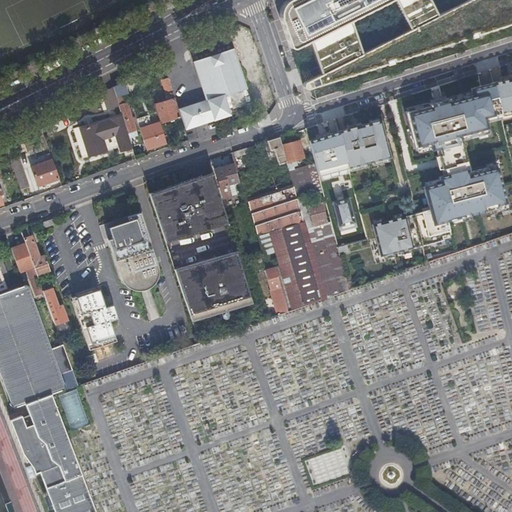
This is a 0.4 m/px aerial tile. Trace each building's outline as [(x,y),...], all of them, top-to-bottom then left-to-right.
[(281,9),(280,15),(296,54),(314,45),(354,26),(398,5),(408,0),(291,0),(284,4),(281,9)] [(326,74),(304,85),(303,87),(304,89),(304,90),(306,90),(511,24),(511,0),(472,0),(440,16),(411,31),(364,54),(326,74)] [(432,0),(408,0),(398,5),(411,31),(440,16),(432,0)] [(354,26),(314,45),(326,74),(364,54),(354,26)] [(179,109),(185,127),(229,113),(222,94),(246,87),(233,48),(195,61),(207,100),(179,109)] [(172,98),(174,97),(167,73),(160,76),(168,100),(172,98)] [(493,83),(500,112),(511,109),(511,75),(508,77),(508,79),(493,83)] [(120,83),(113,86),(118,101),(126,99),(120,83)] [(416,213),(424,245),(445,240),(444,235),(452,233),(449,220),(509,205),(498,164),(471,171),(463,139),(489,132),(486,121),(490,120),(501,117),(500,112),(493,83),(478,87),(471,89),(472,94),(449,100),(448,98),(428,104),(429,106),(405,112),(415,148),(430,144),(432,150),(439,148),(441,155),(435,156),(436,159),(438,158),(441,167),(438,167),(439,169),(444,168),(446,175),(439,177),(440,182),(423,187),(429,210),(416,213)] [(105,92),(109,105),(112,104),(114,111),(120,110),(117,102),(113,89),(105,92)] [(126,99),(118,101),(127,131),(137,127),(127,98),(126,99)] [(172,98),(168,100),(156,105),(163,121),(178,115),(172,98)] [(136,119),(146,150),(167,143),(161,122),(150,126),(146,116),(136,119)] [(117,134),(122,150),(126,149),(132,147),(126,127),(123,128),(120,120),(113,122),(117,134)] [(380,120),(338,131),(339,134),(348,167),(389,156),(380,120)] [(113,122),(86,131),(94,154),(109,148),(105,138),(117,134),(113,122)] [(339,247),(341,246),(346,245),(368,239),(348,167),(339,134),(329,137),(327,132),(326,131),(326,130),(325,130),(324,129),(323,130),(322,130),(320,125),(306,129),(339,247)] [(94,154),(86,131),(79,134),(87,156),(94,154)] [(282,144),(280,137),(265,142),(271,161),(278,159),(279,163),(287,161),(282,144)] [(300,139),(282,144),(287,161),(296,159),(305,156),(300,139)] [(9,158),(19,186),(29,183),(18,155),(9,158)] [(31,167),(38,185),(58,178),(51,159),(31,167)] [(317,189),(311,165),(299,169),(296,159),(287,161),(294,183),(298,199),(306,197),(305,192),(317,189)] [(234,183),(239,181),(234,163),(222,166),(231,195),(237,193),(234,183)] [(314,165),(311,165),(317,189),(320,188),(314,165)] [(222,198),(231,195),(222,166),(213,169),(222,198)] [(166,242),(228,224),(224,211),(222,205),(212,173),(150,193),(166,242)] [(275,252),(293,310),(325,298),(298,199),(294,183),(248,199),(258,235),(264,255),(275,252)] [(306,198),(306,197),(298,199),(325,298),(348,290),(340,257),(338,250),(323,193),(306,198)] [(158,268),(158,265),(141,212),(104,224),(121,277),(122,280),(124,282),(125,284),(126,285),(129,287),(130,288),(134,289),(136,290),(139,290),(140,290),(144,289),(148,288),(149,287),(152,285),(154,283),(155,281),(156,280),(157,278),(158,276),(158,274),(158,273),(159,270),(158,268)] [(382,256),(424,245),(416,213),(373,224),(382,256)] [(53,219),(43,222),(45,228),(56,224),(53,219)] [(20,228),(26,243),(37,275),(41,273),(51,270),(45,253),(40,255),(32,235),(30,236),(27,226),(20,228)] [(26,243),(12,248),(21,272),(27,270),(32,282),(37,296),(44,293),(43,291),(40,281),(37,275),(26,243)] [(236,251),(175,270),(193,323),(252,304),(236,251)] [(0,292),(9,289),(0,265),(0,292)] [(279,315),(285,312),(274,277),(279,276),(276,267),(266,270),(279,315)] [(24,404),(36,400),(51,394),(66,389),(67,389),(67,388),(68,387),(78,383),(79,385),(81,384),(65,342),(53,347),(31,288),(30,287),(29,286),(28,285),(27,285),(26,285),(14,290),(0,294),(0,375),(11,406),(12,407),(13,408),(14,408),(15,408),(24,404)] [(44,293),(55,323),(56,325),(70,320),(69,318),(64,304),(59,306),(52,288),(43,291),(44,293)] [(100,288),(73,297),(91,349),(118,340),(111,320),(119,318),(114,303),(113,303),(106,305),(100,288)] [(96,511),(51,394),(36,400),(24,404),(29,416),(22,418),(21,416),(10,420),(27,464),(29,463),(31,464),(32,466),(33,467),(33,469),(34,470),(35,471),(35,472),(36,474),(39,473),(53,511),(96,511)]
